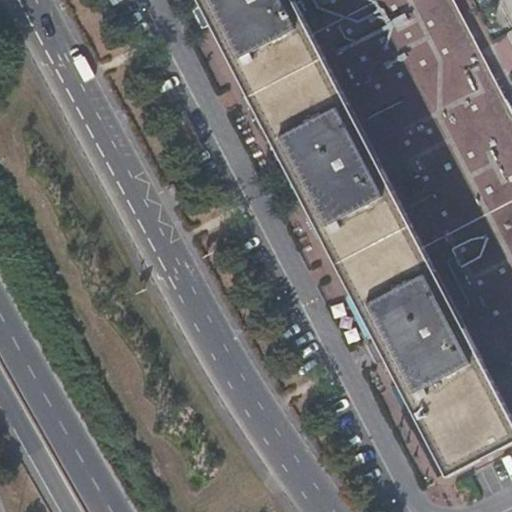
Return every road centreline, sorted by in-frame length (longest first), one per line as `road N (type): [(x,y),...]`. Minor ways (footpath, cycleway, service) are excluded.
road 1 (primary): [(324,511),(56,64)]
road 2 (trunk): [(123,511),(0,304)]
road 3 (trunk): [(102,511),(0,331)]
road 4 (trunk): [(0,386),(71,511)]
